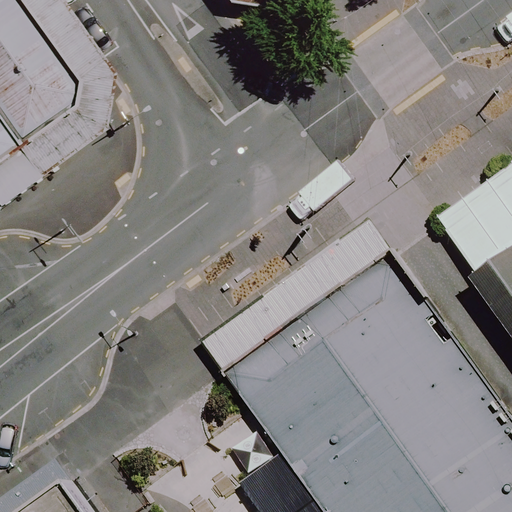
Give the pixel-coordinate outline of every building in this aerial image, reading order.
[(0,34),(0,149),(56,110),(0,34)] [(511,232),(474,257),(511,315),(511,232)] [(511,511),(511,422),(391,253),(233,367),(337,511),(511,511)] [(337,511),(233,367),(52,484),(72,511),(337,511)] [(72,511),(52,484),(12,511),(72,511)]
